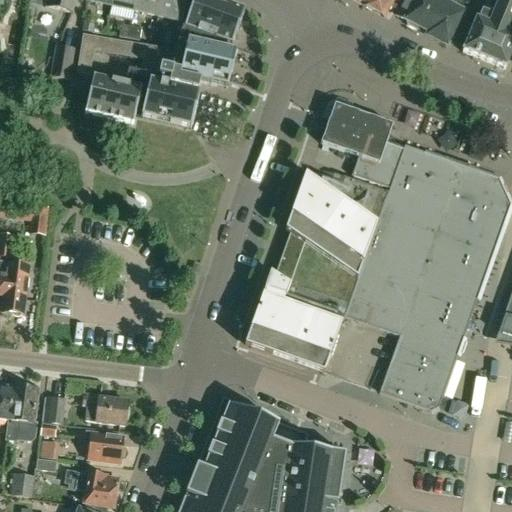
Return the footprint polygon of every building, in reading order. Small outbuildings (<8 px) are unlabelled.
[(29,0),(29,5),(44,8),(44,10),(59,15),(70,18),(74,0),(29,0)] [(194,0),(189,15),(183,12),(180,23),(174,51),(85,38),(76,76),(89,79),(92,62),(94,54),(143,62),(140,75),(170,82),(168,87),(149,82),(140,119),(191,131),(199,94),(198,94),(200,84),(227,90),(236,53),(230,52),(231,47),(232,47),(245,12),(212,0),(194,0)] [(112,0),(111,7),(134,12),(136,0),(112,0)] [(136,0),(134,12),(157,17),(160,0),(136,0)] [(180,23),(183,12),(185,0),(160,0),(157,17),(180,23)] [(396,11),(401,0),(366,0),(364,5),(363,7),(384,19),(390,8),(396,11)] [(430,0),(401,0),(396,11),(399,13),(397,18),(406,23),(406,24),(406,26),(407,27),(408,28),(415,32),(430,0)] [(461,14),(467,0),(430,0),(415,32),(446,48),(462,14),(461,14)] [(511,0),(486,0),(477,22),(475,22),(462,54),(504,71),(511,51),(511,0)] [(84,20),(82,32),(93,35),(95,22),(84,20)] [(119,39),(129,40),(131,29),(120,27),(119,39)] [(131,29),(129,40),(139,42),(141,31),(131,29)] [(166,32),(164,46),(174,48),(177,35),(166,32)] [(56,47),(50,79),(69,83),(75,50),(56,47)] [(142,89),(125,86),(93,78),(85,115),(133,126),(142,89)] [(338,100),(327,105),(322,120),(329,123),(320,146),(358,160),(351,178),(389,192),(403,152),(386,147),(393,127),(350,112),(353,105),(338,100)] [(388,195),(344,320),(399,339),(379,396),(430,414),(438,410),(477,302),(476,302),(510,208),(498,181),(404,148),(403,152),(389,192),(388,195)] [(344,320),(388,195),(322,172),(320,177),(315,175),(313,182),(305,176),(285,233),(289,236),(275,278),(270,275),(244,348),(324,376),(344,320)] [(32,210),(30,235),(44,236),(46,211),(32,210)] [(0,246),(0,259),(10,260),(12,247),(0,246)] [(22,316),(26,282),(27,269),(0,266),(0,297),(4,298),(2,314),(22,316)] [(511,293),(498,335),(511,340),(511,293)] [(8,423),(12,390),(0,388),(0,422),(7,423),(8,423)] [(8,423),(7,423),(4,443),(15,444),(16,440),(30,442),(34,439),(36,427),(32,427),(37,393),(34,393),(35,389),(24,388),(24,391),(12,390),(8,423)] [(82,409),(86,409),(85,423),(95,425),(124,428),(127,405),(99,401),(100,400),(84,398),(82,409)] [(46,399),(43,424),(62,427),(65,402),(46,399)] [(179,511),(336,511),(339,493),(342,493),(348,454),(319,450),(319,453),(304,451),(306,438),(240,412),(242,408),(223,401),(198,463),(196,470),(179,511)] [(42,426),(39,439),(54,440),(56,429),(42,426)] [(89,449),(87,462),(119,466),(122,440),(86,436),(84,448),(89,449)] [(37,462),(36,473),(55,475),(56,464),(37,462)] [(86,494),(84,506),(111,510),(116,483),(104,480),(104,479),(89,476),(89,477),(77,475),(76,477),(67,475),(65,485),(69,486),(68,491),(86,494)] [(34,480),(13,477),(10,497),(32,501),(34,480)]
